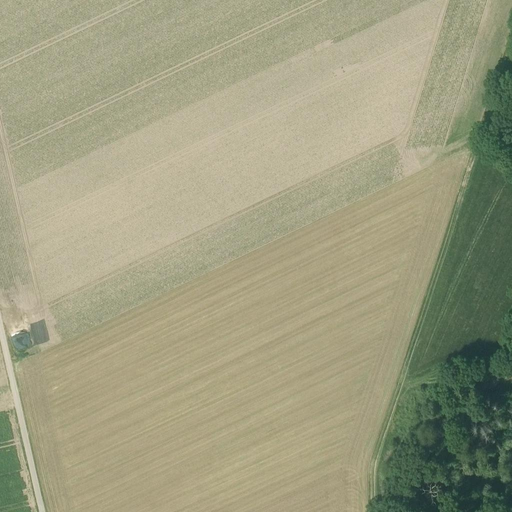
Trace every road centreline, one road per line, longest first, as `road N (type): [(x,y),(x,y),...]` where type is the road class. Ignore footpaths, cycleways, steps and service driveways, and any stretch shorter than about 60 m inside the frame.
road 1 (track): [(371,511),(369,474),(511,33)]
road 2 (track): [(0,325),(41,511)]
